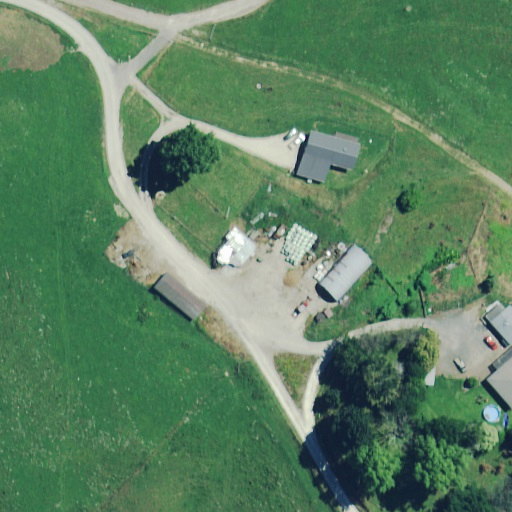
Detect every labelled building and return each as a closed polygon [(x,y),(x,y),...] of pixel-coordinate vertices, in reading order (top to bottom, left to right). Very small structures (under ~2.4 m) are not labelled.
[(355,146),(296,130),(293,144),(302,146),(294,175),(322,183),(327,165),(348,171),(355,146)] [(368,264),(351,248),(317,285),(334,301),(368,264)] [(204,308),(161,273),(150,288),(192,322),(204,308)] [(511,343),(511,315),(500,302),(482,318),(508,347),(511,343)] [(511,407),(511,346),(490,366),(494,371),(483,381),(509,410),(511,407)] [(430,386),(433,356),(422,355),(419,385),(430,386)]
